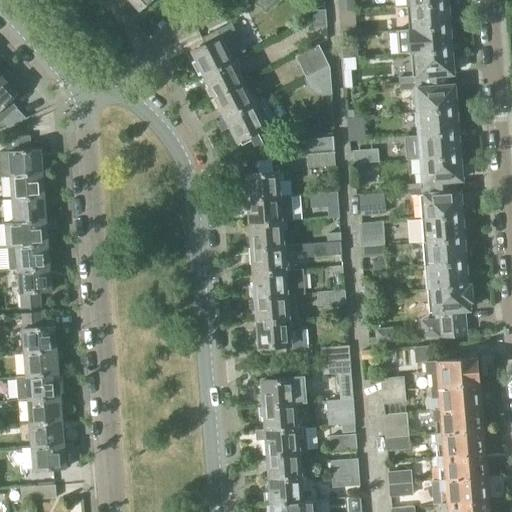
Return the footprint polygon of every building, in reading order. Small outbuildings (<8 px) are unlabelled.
[(151,0),(128,0),(139,11),(151,0)] [(255,0),(265,11),(275,2),(272,0),(255,0)] [(339,0),(340,11),(356,10),(354,0),(339,0)] [(410,31),(449,28),(447,4),(408,7),(410,31)] [(314,19),(326,19),(326,10),(313,11),(313,20),(314,19)] [(310,40),(328,39),(326,19),(314,19),(313,20),(314,28),(309,28),(310,40)] [(412,54),(451,51),(449,28),(410,31),(412,54)] [(225,47),(221,38),(217,31),(203,38),(206,45),(191,53),(202,74),(232,60),(244,55),(237,42),(225,47)] [(329,66),(318,45),(295,56),(306,78),(329,66)] [(417,76),(447,74),(453,73),(451,51),(412,54),(413,76),(395,77),(396,84),(411,83),(417,83),(417,76)] [(243,82),(232,60),(202,74),(207,83),(209,82),(216,95),(243,82)] [(1,77),(0,77),(0,110),(17,94),(7,84),(13,79),(7,72),(1,77)] [(417,83),(418,89),(448,86),(447,74),(417,76),(417,83)] [(224,119),(254,104),(243,82),(216,95),(222,109),(220,110),(224,119)] [(448,86),(418,89),(417,83),(411,83),(411,89),(415,89),(417,114),(456,111),(454,86),(448,86)] [(254,104),(224,119),(219,121),(223,130),(229,127),(238,145),(251,139),(254,144),(272,135),(269,130),(271,129),(274,119),(264,99),(254,104)] [(418,137),(458,134),(456,111),(417,114),(418,137)] [(308,155),(334,153),(332,134),(306,136),(308,155)] [(420,161),(460,158),(458,134),(418,137),(420,161)] [(40,149),(30,150),(29,136),(9,137),(10,152),(8,152),(10,176),(42,173),(40,149)] [(354,151),(355,164),(379,162),(378,149),(354,151)] [(309,167),(335,165),(334,153),(308,155),(309,167)] [(423,195),(456,193),(455,180),(461,180),(460,158),(420,161),(423,195)] [(246,198),(279,196),(277,171),(244,173),(246,198)] [(12,198),(44,196),(42,173),(10,176),(12,198)] [(422,220),(462,217),(460,192),(456,193),(423,195),(420,195),(422,220)] [(329,218),(339,217),(337,193),(311,195),(312,208),(328,206),(329,218)] [(382,193),(361,195),(362,206),(383,205),(382,193)] [(248,223),(281,221),(291,220),(289,195),(279,196),(246,198),(248,223)] [(14,223),(45,220),(44,196),(12,198),(14,223)] [(424,244),(464,240),(462,217),(422,220),(424,244)] [(16,246),(47,243),(45,220),(14,223),(16,246)] [(252,247),(283,245),(281,221),(248,223),(248,232),(251,232),(252,247)] [(363,247),(384,246),(382,222),(361,224),(363,247)] [(328,242),(341,241),(340,234),(327,235),(328,242)] [(426,267),(466,264),(464,240),(424,244),(426,267)] [(17,269),(49,267),(47,243),(16,246),(17,269)] [(251,272),(285,269),(283,245),(252,247),(253,262),(251,263),(251,272)] [(363,247),(364,257),(385,255),(384,246),(363,247)] [(427,290),(467,287),(466,264),(426,267),(427,290)] [(331,276),(343,275),(343,266),(330,267),(331,276)] [(41,306),(40,292),(51,291),(49,267),(17,269),(19,294),(21,294),(22,308),(41,306)] [(256,297),(287,294),(285,269),(251,272),(252,282),(255,282),(256,297)] [(366,294),(383,293),(381,280),(365,282),(366,294)] [(465,309),(469,309),(467,287),(427,290),(429,312),(440,311),(441,325),(441,326),(466,324),(465,309)] [(320,306),(346,304),(345,291),(319,293),(320,306)] [(301,318),(289,319),(287,294),(256,297),(257,313),(254,313),(255,322),(301,318)] [(23,314),(24,329),(22,329),(24,352),(56,350),(54,322),(42,323),(41,313),(23,314)] [(290,348),(303,347),(301,318),(255,322),(257,351),(274,350),(273,345),(290,344),(290,348)] [(467,337),(467,330),(466,324),(441,326),(441,325),(431,326),(431,339),(442,339),(467,337)] [(377,342),(394,341),(393,328),(377,329),(377,342)] [(324,361),(350,359),(349,347),(323,349),(324,361)] [(26,375),(58,373),(56,350),(24,352),(26,375)] [(432,388),(480,384),(478,357),(426,361),(427,373),(432,373),(433,388),(432,388)] [(340,399),(352,398),(350,359),(324,361),(325,374),(339,373),(340,399)] [(27,399),(59,396),(58,373),(26,375),(27,399)] [(261,405),(295,402),(305,402),(303,378),(260,381),(261,405)] [(383,391),(404,389),(403,378),(381,380),(383,391)] [(434,412),(480,408),(479,404),(482,402),(482,394),(478,392),(478,384),(480,384),(432,388),(432,396),(438,396),(439,411),(434,411),(434,412)] [(383,391),(384,403),(405,401),(404,389),(383,391)] [(29,422),(61,420),(59,396),(27,399),(29,422)] [(342,424),(354,423),(352,398),(340,399),(341,400),(327,402),(329,425),(342,424)] [(263,430),(297,427),(295,402),(261,405),(263,430)] [(440,434),(481,431),(481,427),(484,425),(484,418),(480,415),(480,408),(434,412),(434,420),(440,419),(441,434),(435,434),(435,435),(440,434)] [(386,438),(408,437),(406,413),(384,415),(386,438)] [(31,446),(63,444),(61,420),(29,422),(31,446)] [(343,433),(355,432),(354,423),(342,424),(343,433)] [(268,454),(299,452),(297,427),(263,430),(264,440),(267,440),(268,454)] [(442,458),(483,454),(483,450),(486,448),(485,441),(482,439),(481,431),(440,434),(435,435),(436,443),(442,442),(443,458),(437,458),(437,459),(442,458)] [(330,450),(357,448),(356,435),(330,437),(330,450)] [(386,438),(387,451),(409,449),(408,437),(386,438)] [(71,453),(71,444),(63,445),(63,444),(31,446),(33,471),(65,469),(64,454),(71,453)] [(267,479),(301,476),(299,452),(268,454),(269,469),(266,470),(267,479)] [(444,481),(485,478),(485,474),(488,472),(487,464),(484,462),(483,454),(442,458),(437,459),(438,466),(444,466),(445,481),(439,481),(439,482),(444,481)] [(332,474),(358,472),(357,460),(331,462),(332,474)] [(390,485),(412,483),(411,471),(389,473),(390,485)] [(333,487),(359,485),(358,472),(332,474),(333,487)] [(271,503),(302,501),(301,476),(267,479),(268,489),(270,489),(271,503)] [(441,505),(487,501),(487,498),(490,495),(489,488),(486,486),(485,478),(444,481),(439,482),(440,490),(446,489),(447,504),(441,504),(441,505)] [(390,485),(391,496),(413,495),(412,483),(390,485)] [(30,487),(31,500),(56,498),(55,485),(30,487)] [(22,501),(31,500),(30,487),(21,488),(22,501)] [(360,511),(360,497),(348,498),(349,511),(360,511)] [(272,511),(303,511),(302,501),(271,503),(272,511)] [(490,511),(491,511),(487,508),(487,501),(441,505),(441,511),(490,511)]
